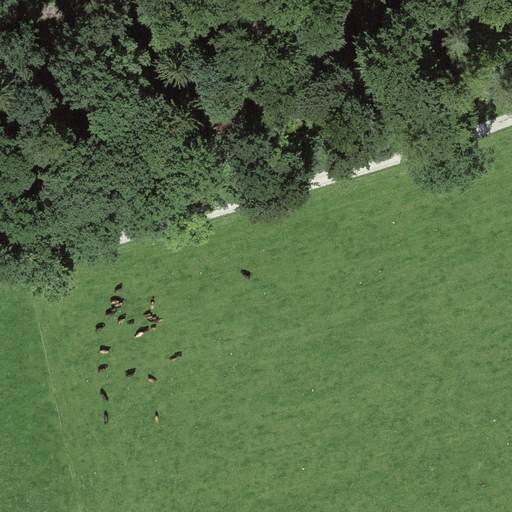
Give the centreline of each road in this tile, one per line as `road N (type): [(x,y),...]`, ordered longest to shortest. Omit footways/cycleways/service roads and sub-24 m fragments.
road 1 (track): [(511,109),(430,54),(4,43),(11,0)]
road 2 (track): [(0,270),(511,120)]
